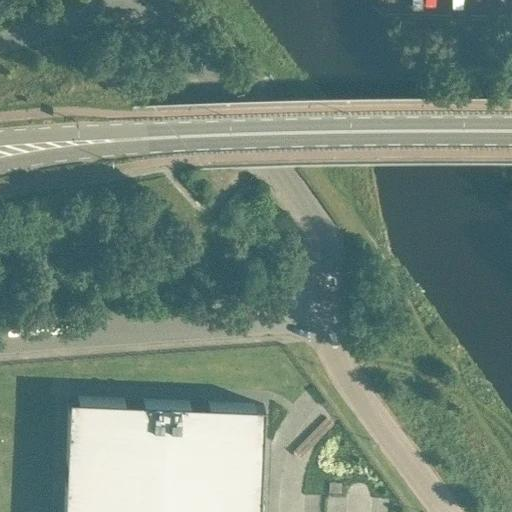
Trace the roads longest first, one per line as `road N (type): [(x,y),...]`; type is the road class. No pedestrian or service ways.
road 1 (tertiary): [(0,167),(182,143),(511,136)]
road 2 (tertiary): [(511,121),(0,139)]
road 3 (unclassified): [(326,318),(321,225),(156,0)]
road 4 (unclassified): [(0,338),(326,318)]
road 5 (unclassified): [(447,511),(355,390),(329,345),(326,318)]
road 6 (unclassified): [(133,0),(0,39)]
